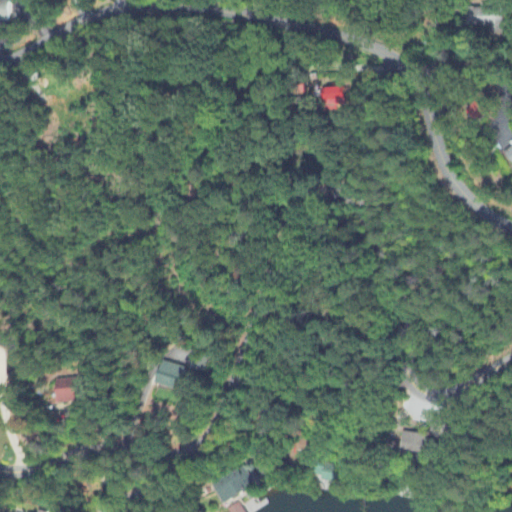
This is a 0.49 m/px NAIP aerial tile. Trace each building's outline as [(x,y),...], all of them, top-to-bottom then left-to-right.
[(14,2),(0,0),(0,22),(11,24),(14,2)] [(503,9),(467,10),(467,28),(489,27),(490,39),(503,39),(503,9)] [(350,78),(343,78),(343,85),(330,85),(330,106),(350,105),(350,78)] [(209,357),(193,356),(192,372),(208,373),(209,357)] [(186,391),(189,367),(157,364),(155,387),(186,391)] [(83,404),(83,380),(63,381),(64,405),(83,404)] [(438,425),(445,440),(460,432),(452,418),(438,425)] [(433,437),(406,434),(404,452),(431,455),(433,437)] [(317,477),(317,482),(328,482),(328,466),(310,466),(309,476),(317,477)] [(252,490),(245,473),(210,487),(218,504),(252,490)]
